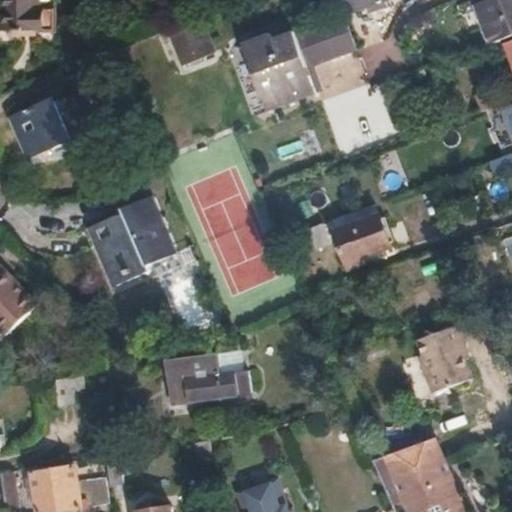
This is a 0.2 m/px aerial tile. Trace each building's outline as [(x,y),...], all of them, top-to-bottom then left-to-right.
[(4,0),(5,23),(41,22),(39,0),(4,0)] [(56,21),(55,0),(39,0),(41,22),(56,21)] [(350,0),(355,10),(365,7),(367,12),(377,9),(375,2),(380,0),(350,0)] [(511,0),(473,0),(490,44),(511,35),(511,0)] [(253,68),(348,33),(341,13),(298,29),(298,28),(275,36),(274,32),(247,43),(254,60),(251,61),(253,68)] [(202,23),(188,28),(201,57),(213,52),(202,23)] [(201,57),(188,28),(169,36),(180,65),(201,57)] [(355,50),(348,33),(253,68),(265,98),(266,97),(271,110),(318,93),(311,75),(307,77),(304,69),(316,65),(355,50)] [(369,46),(372,59),(394,54),(391,41),(369,46)] [(325,90),(316,65),(304,69),(307,77),(311,75),(318,93),(325,90)] [(482,81),(471,86),(480,112),(491,108),(482,81)] [(55,94),(12,114),(30,155),(74,135),(78,143),(106,130),(85,87),(58,100),(55,94)] [(376,150),(330,166),(336,185),(344,182),(355,211),(393,196),(376,150)] [(511,152),(489,161),(494,176),(511,171),(511,173),(511,152)] [(336,185),(346,214),(355,211),(344,182),(336,185)] [(180,247),(154,189),(126,202),(130,211),(121,215),(119,210),(101,218),(108,235),(102,237),(118,272),(134,265),(137,273),(156,264),(153,258),(180,247)] [(390,246),(379,215),(334,231),(347,268),(362,263),(360,257),(390,246)] [(328,242),(323,229),(309,233),(314,247),(328,242)] [(39,299),(0,261),(0,325),(7,332),(39,299)] [(456,341),(461,339),(455,323),(417,338),(423,354),(419,355),(433,390),(471,376),(462,355),(456,341)] [(467,354),(461,339),(456,341),(462,355),(467,354)] [(261,389),(243,346),(166,357),(172,401),(261,389)] [(77,403),(75,386),(83,385),(81,374),(53,378),(57,405),(77,403)] [(277,426),(208,437),(216,485),(245,480),(250,509),(260,508),(260,511),(290,511),(289,505),(308,500),(299,478),(277,426)] [(435,436),(371,459),(380,479),(443,456),(435,436)] [(212,457),(208,437),(195,440),(198,460),(212,457)] [(124,482),(120,453),(105,455),(110,484),(124,482)] [(465,511),(443,456),(380,479),(393,511),(465,511)] [(77,467),(34,474),(41,511),(90,511),(89,505),(110,502),(105,475),(79,479),(77,467)] [(22,511),(16,470),(11,471),(2,473),(8,511),(22,511)]
